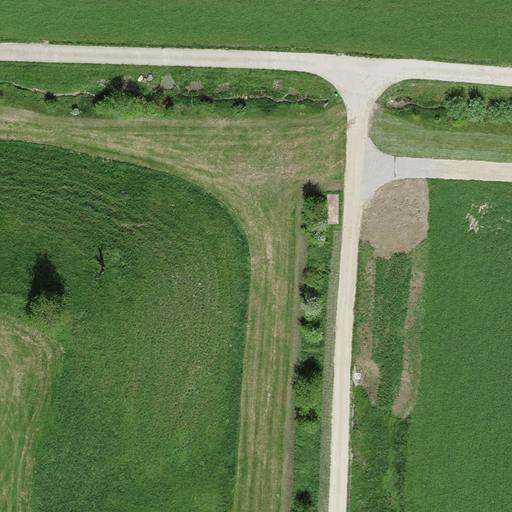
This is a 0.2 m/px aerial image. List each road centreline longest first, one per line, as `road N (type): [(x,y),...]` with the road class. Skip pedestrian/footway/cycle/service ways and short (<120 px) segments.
road 1 (track): [(0,52),(511,77)]
road 2 (track): [(334,511),(358,67)]
